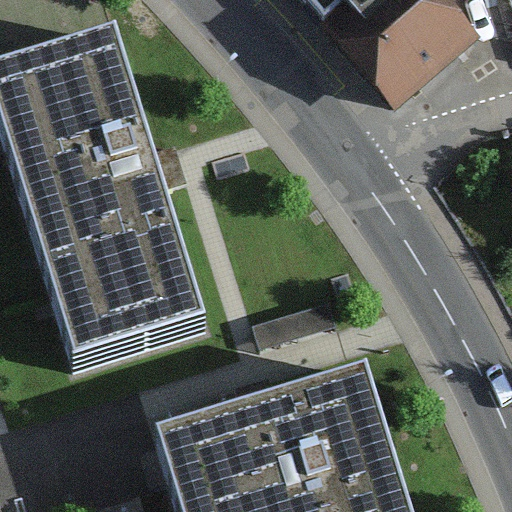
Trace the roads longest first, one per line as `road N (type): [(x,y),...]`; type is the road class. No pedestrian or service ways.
road 1 (tertiary): [(375,178),(511,413)]
road 2 (tertiary): [(214,0),(375,178)]
road 3 (residential): [(375,178),(456,136),(511,119)]
